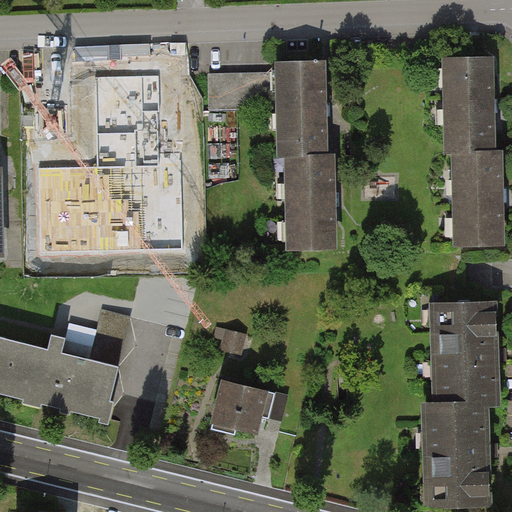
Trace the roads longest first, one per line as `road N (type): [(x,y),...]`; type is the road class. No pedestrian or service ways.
road 1 (residential): [(0,30),(511,9)]
road 2 (primary): [(0,452),(238,511)]
